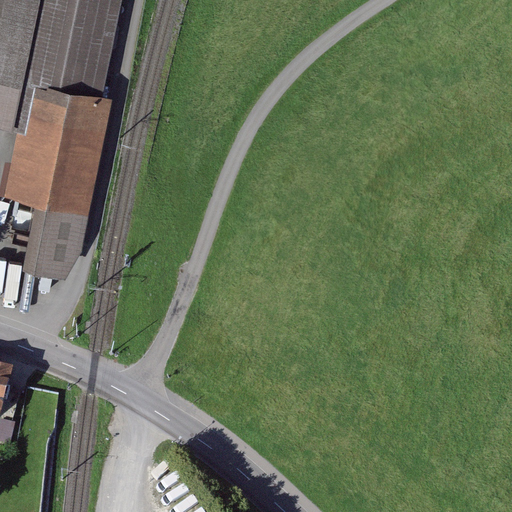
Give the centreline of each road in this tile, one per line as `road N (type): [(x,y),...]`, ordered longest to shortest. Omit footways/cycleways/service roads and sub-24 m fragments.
road 1 (residential): [(143,404),(252,128),(296,71),(389,0)]
road 2 (tertiary): [(281,511),(143,404)]
road 3 (tertiary): [(143,404),(0,341)]
